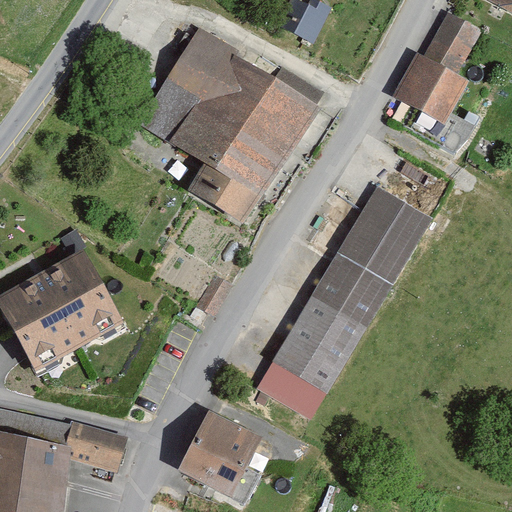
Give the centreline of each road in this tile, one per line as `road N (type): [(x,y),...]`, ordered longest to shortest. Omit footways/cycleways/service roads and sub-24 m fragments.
road 1 (residential): [(419,0),(358,121),(173,412),(132,511)]
road 2 (tertiary): [(99,0),(0,140)]
